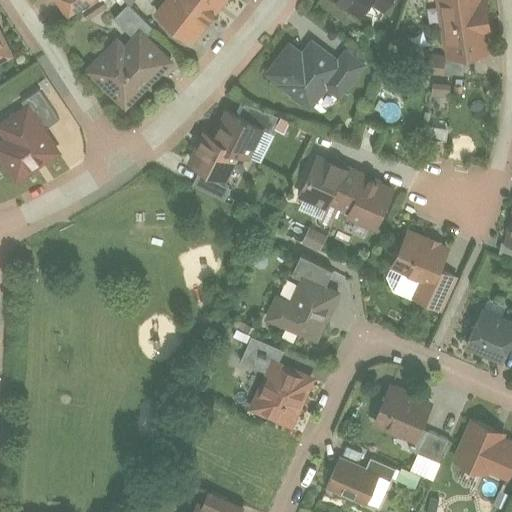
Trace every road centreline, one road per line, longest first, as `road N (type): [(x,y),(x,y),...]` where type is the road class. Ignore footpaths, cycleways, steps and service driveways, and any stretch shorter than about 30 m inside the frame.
road 1 (residential): [(511,402),(400,355),(374,353),(349,374),(284,511)]
road 2 (residential): [(120,162),(215,83),(278,0)]
road 3 (residential): [(16,0),(120,162)]
road 4 (residential): [(0,231),(120,162)]
